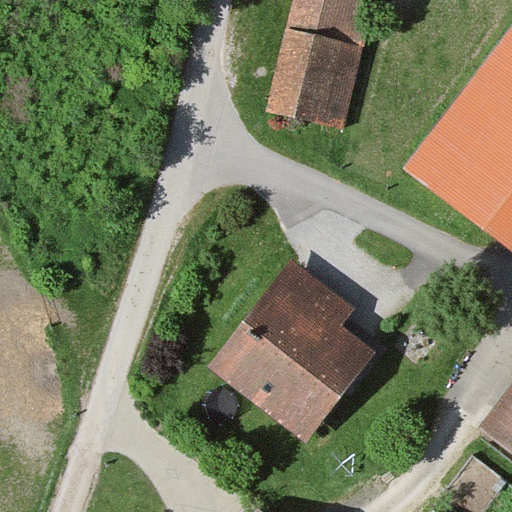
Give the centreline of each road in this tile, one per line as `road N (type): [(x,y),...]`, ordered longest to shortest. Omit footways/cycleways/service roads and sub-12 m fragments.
road 1 (track): [(92,421),(179,142)]
road 2 (unclassified): [(214,0),(179,142)]
